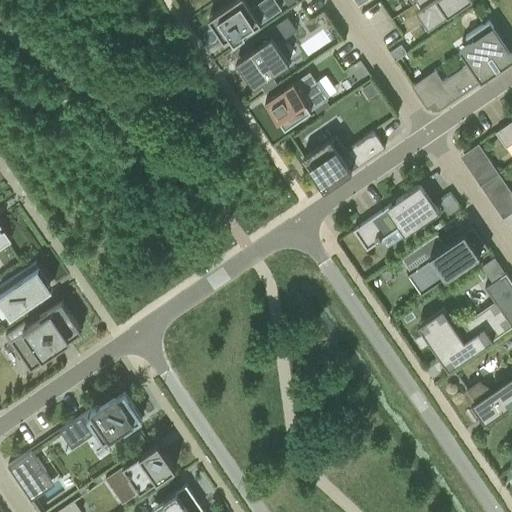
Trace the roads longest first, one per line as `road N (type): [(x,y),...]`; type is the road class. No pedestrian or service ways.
road 1 (residential): [(494,511),(296,227)]
road 2 (residential): [(137,336),(258,511)]
road 3 (residential): [(296,227),(137,336)]
road 4 (residential): [(0,429),(137,336)]
road 5 (residential): [(428,135),(335,0)]
road 6 (residential): [(296,227),(428,135)]
road 7 (residential): [(511,259),(428,135)]
